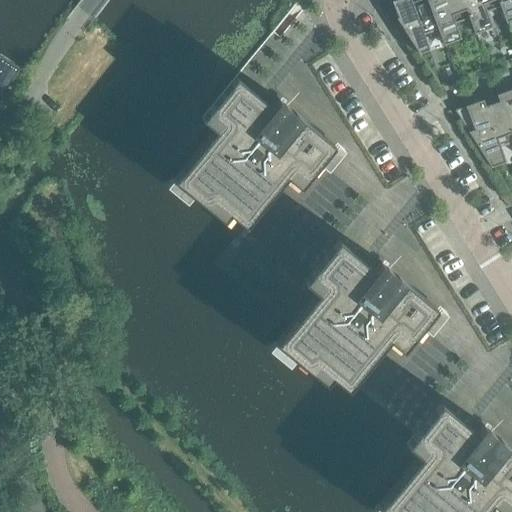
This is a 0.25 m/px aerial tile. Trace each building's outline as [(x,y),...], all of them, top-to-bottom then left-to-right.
[(444,44),(428,0),(393,0),(387,3),(419,53),(430,49),(424,34),(438,29),(443,44),(444,44)] [(463,0),(428,0),(444,44),(461,38),(455,23),(469,18),(475,33),(476,33),(463,0)] [(499,0),(463,0),(476,33),(492,26),(487,11),(500,6),(506,22),(507,21),(499,0)] [(511,0),(499,0),(507,21),(511,19),(511,0)] [(0,107),(23,71),(0,57),(0,107)] [(279,99),(273,106),(236,76),(202,118),(215,129),(174,179),(182,185),(224,219),(230,212),(246,225),(287,175),(300,186),(335,144),(279,99)] [(511,88),(498,94),(511,132),(511,88)] [(511,132),(498,94),(497,94),(499,101),(486,106),(484,99),(455,110),(491,167),(506,162),(501,147),(511,142),(511,132)] [(318,292),(296,318),(276,342),(283,347),(326,382),(332,375),(348,388),(358,375),(389,338),(402,349),(437,307),(381,261),(375,269),(338,239),(304,280),(318,292)] [(407,443),(420,454),(379,505),(387,511),(481,511),(491,501),(505,511),(511,502),(511,447),(483,424),(477,431),(441,401),(407,443)]
